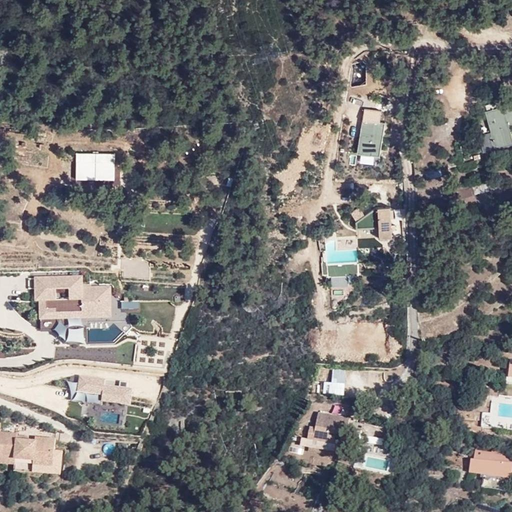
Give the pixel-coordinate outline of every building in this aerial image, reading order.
[(511,103),(486,112),(492,131),(479,135),(484,153),(511,145),(511,133),(509,124),(511,123),(511,103)] [(358,153),(381,154),(382,121),(360,120),(358,153)] [(75,152),(76,180),(115,179),(115,151),(75,152)] [(487,182),(458,189),(461,202),(474,199),(472,194),(489,190),(487,182)] [(379,207),(357,222),(357,229),(379,228),(381,238),(394,237),(394,236),(401,236),(400,225),(393,225),(393,207),(379,207)] [(359,275),(358,263),(328,265),(328,277),(332,277),(332,288),(350,287),(349,275),(359,275)] [(84,276),(35,278),(35,304),(40,304),(41,322),(113,320),(112,287),(84,287),(84,276)] [(121,310),(138,310),(138,301),(121,301),(121,310)] [(362,370),(362,381),(384,381),(384,370),(362,370)] [(246,374),(229,373),(229,391),(247,391),(246,374)] [(79,384),(86,377),(79,377),(77,401),(83,402),(84,393),(79,384)] [(128,382),(86,377),(79,384),(84,393),(83,402),(102,405),(102,402),(103,400),(122,402),(122,405),(131,406),(133,389),(127,389),(128,382)] [(354,406),(325,402),(322,413),(319,413),(319,414),(314,414),(312,428),(310,428),(308,442),(344,448),(347,434),(351,435),(354,406)] [(0,464),(16,466),(16,462),(35,463),(35,467),(55,468),(57,439),(37,437),(37,441),(19,440),(19,433),(1,432),(2,423),(0,422),(0,464)] [(390,471),(391,448),(378,448),(378,437),(361,436),(361,471),(390,471)] [(341,453),(310,446),(308,453),(340,459),(341,453)] [(511,486),(511,478),(483,474),(482,488),(509,492),(511,493),(511,486)]
